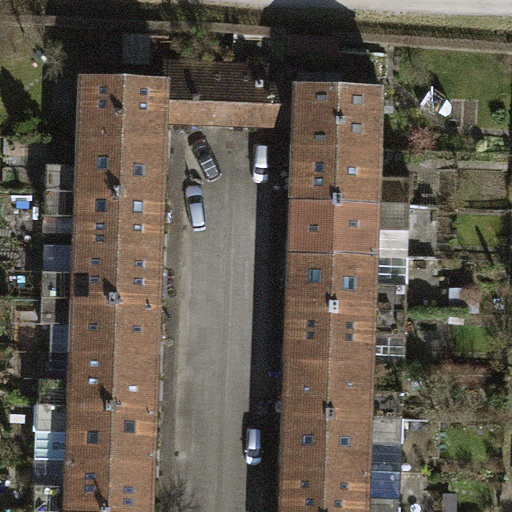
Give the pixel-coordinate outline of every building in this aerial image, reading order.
[(71,140),(156,143),(157,122),(188,123),(190,64),(156,62),(155,82),(73,79),(71,140)] [(223,125),(225,65),(190,64),(188,123),(223,125)] [(285,147),(371,150),(373,88),(256,84),(257,66),(225,65),(223,125),(286,127),(285,147)] [(69,193),(154,196),(156,143),(71,140),(70,167),(38,166),(37,192),(69,193)] [(371,150),(285,147),(284,201),(369,204),(401,205),(402,179),(370,178),(371,150)] [(67,247),(153,250),(154,196),(69,193),(37,192),(36,218),(68,219),(67,247)] [(369,204),(284,201),(282,254),(367,257),(368,230),(400,231),(401,205),(369,204)] [(65,300),(151,303),(153,250),(67,247),(66,273),(35,272),(34,299),(65,300)] [(367,257),(282,254),(280,308),(365,311),(398,312),(399,259),(367,257)] [(63,353),(149,356),(151,303),(65,300),(34,299),(33,324),(64,325),(63,353)] [(365,311),(280,308),(278,362),(363,365),(396,366),(398,312),(365,311)] [(61,407),(147,410),(149,356),(63,353),(62,380),(30,379),(30,406),(61,407)] [(363,365),(278,362),(276,415),(361,418),(394,419),(395,392),(362,391),(363,365)] [(59,460),(145,463),(147,410),(61,407),(30,406),(28,459),(59,460)] [(361,418),(276,415),(274,469),(359,472),(392,473),(394,419),(361,418)] [(143,511),(145,463),(59,460),(58,487),(27,486),(25,511),(143,511)] [(359,472),(274,469),(272,511),(390,511),(392,473),(359,472)]
